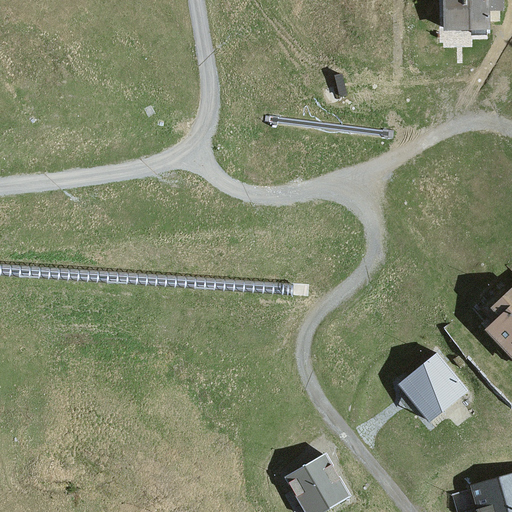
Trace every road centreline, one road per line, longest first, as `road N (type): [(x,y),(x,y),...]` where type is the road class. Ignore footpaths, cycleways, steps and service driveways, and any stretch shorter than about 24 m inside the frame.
road 1 (track): [(196,150),(218,180),(274,194),(341,185),(372,207),(380,234),(375,266),(324,308),(310,345),(316,372),(362,453),(405,504)]
road 2 (track): [(196,150),(163,164),(0,186)]
road 3 (track): [(341,185),(470,120),(511,122)]
road 4 (track): [(195,0),(210,86),(196,150)]
